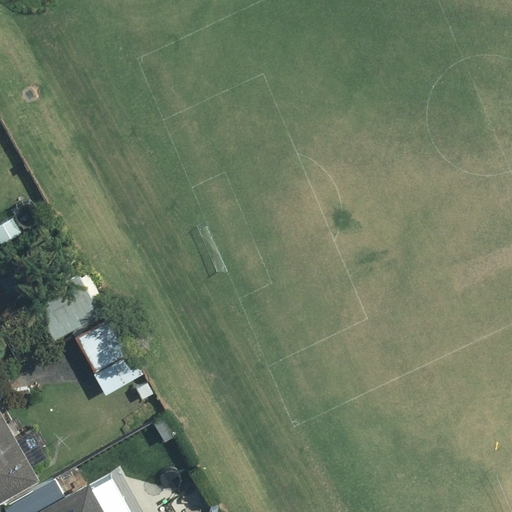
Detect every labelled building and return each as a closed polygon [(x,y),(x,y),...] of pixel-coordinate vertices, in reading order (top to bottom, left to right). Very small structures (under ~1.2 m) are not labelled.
[(38,206),(22,216),(36,238),(52,228),(38,206)] [(24,230),(13,214),(0,222),(0,238),(4,244),(24,230)] [(86,262),(32,291),(56,333),(109,304),(86,262)] [(159,391),(146,369),(113,310),(77,331),(111,389),(131,378),(143,400),(159,391)] [(0,500),(45,475),(0,395),(0,500)] [(139,511),(118,468),(29,511),(139,511)] [(210,477),(169,497),(175,511),(215,511),(225,508),(210,477)]
